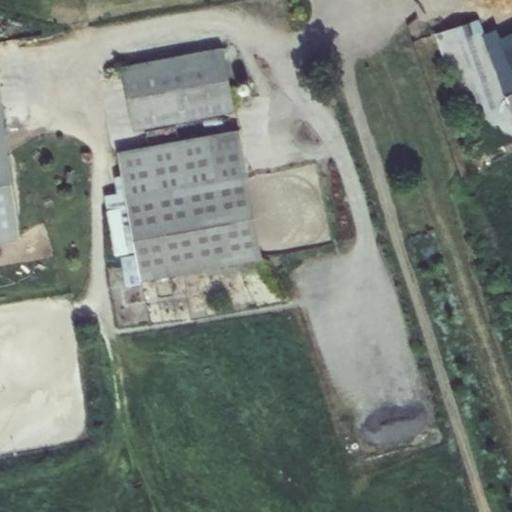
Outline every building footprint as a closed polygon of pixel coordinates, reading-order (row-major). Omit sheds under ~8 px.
[(511,103),(496,67),(474,14),(431,34),(478,146),(511,130),(511,103)] [(162,59),(159,38),(119,46),(123,67),(162,59)] [(222,48),(162,59),(123,67),(134,129),(234,111),(222,48)] [(511,58),(496,67),(511,103),(511,58)] [(0,94),(0,248),(25,244),(0,94)] [(262,257),(239,130),(118,152),(141,279),(262,257)]
